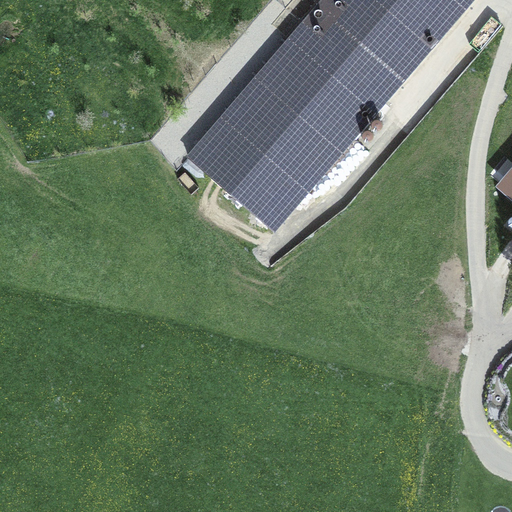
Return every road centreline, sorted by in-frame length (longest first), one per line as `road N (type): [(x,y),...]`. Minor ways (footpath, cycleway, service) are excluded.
road 1 (track): [(486,354),(474,191),(481,134),(511,35)]
road 2 (track): [(511,328),(480,362),(471,388),(482,439),(511,462)]
